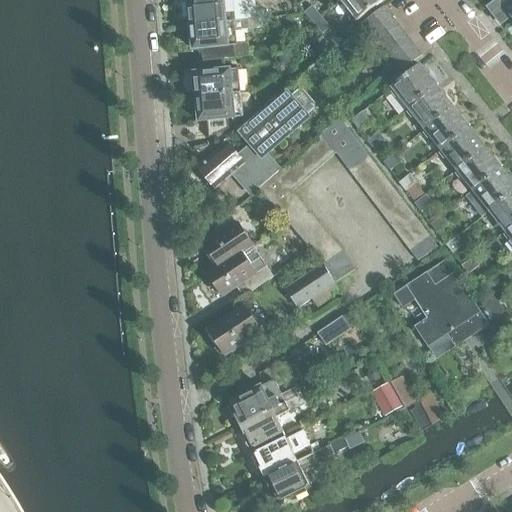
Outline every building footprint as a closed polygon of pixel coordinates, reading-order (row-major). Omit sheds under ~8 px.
[(213,0),(190,2),(192,25),(235,22),(233,0),(213,0)] [(343,0),(343,1),(358,21),(384,0),(343,0)] [(305,12),(314,23),(321,18),(312,6),(305,12)] [(365,23),(372,31),(391,15),(385,7),(365,23)] [(372,31),(380,41),(399,25),(391,15),(372,31)] [(321,18),(314,23),(324,34),(330,28),(321,18)] [(235,22),(192,25),(194,49),(202,48),(203,60),(250,56),(249,44),(237,45),(236,31),(264,28),(264,19),(235,22)] [(380,41),(387,51),(407,35),(399,25),(380,41)] [(387,51),(394,60),(414,44),(407,35),(387,51)] [(313,45),(324,58),(335,49),(324,36),(313,45)] [(414,44),(394,60),(403,70),(422,55),(414,44)] [(281,57),(285,66),(300,59),(295,50),(281,57)] [(394,89),(410,109),(438,86),(437,85),(439,83),(432,74),(429,75),(422,66),(394,89)] [(196,74),(198,97),(242,93),(240,70),(196,74)] [(410,109),(426,129),(454,107),(438,86),(410,109)] [(242,93),(198,97),(200,120),(244,116),(242,93)] [(255,193),(259,189),(278,173),(265,159),(311,119),(289,93),(243,133),(254,146),(240,158),(229,145),(201,169),(203,171),(202,176),(206,181),(212,181),(219,189),(238,172),(255,193)] [(426,129),(442,150),(470,127),(469,126),(471,125),(464,115),(462,117),(454,107),(426,129)] [(353,121),(359,129),(371,120),(364,112),(353,121)] [(341,118),(312,143),(329,161),(337,154),(341,118)] [(365,150),(341,118),(337,154),(345,164),(365,150)] [(442,150),(458,170),(486,147),(470,127),(442,150)] [(369,142),(376,151),(387,142),(380,133),(369,142)] [(312,143),(303,151),(319,170),(329,161),(312,143)] [(458,170),(474,191),(503,168),(502,167),(503,166),(496,156),(494,157),(486,147),(458,170)] [(372,159),(365,150),(345,164),(352,173),(372,159)] [(303,151),(294,159),(310,177),(319,170),(303,151)] [(385,162),(392,171),(403,162),(396,153),(385,162)] [(294,159),(285,167),(301,185),(310,177),(294,159)] [(379,168),(372,159),(352,173),(359,183),(379,168)] [(278,173),(259,189),(293,193),(301,185),(285,167),(278,173)] [(387,179),(379,168),(359,183),(367,193),(387,179)] [(474,191),(490,211),(511,193),(511,180),(503,168),(474,191)] [(400,184),(407,192),(419,183),(412,174),(400,184)] [(395,189),(387,179),(367,193),(375,204),(395,189)] [(259,189),(282,215),(300,201),(293,193),(259,189)] [(402,199),(395,189),(375,204),(383,213),(402,199)] [(511,193),(490,211),(506,231),(511,226),(511,193)] [(416,204),(423,212),(434,203),(428,195),(416,204)] [(409,208),(402,199),(383,213),(390,223),(409,208)] [(282,215),(290,224),(309,211),(300,201),(282,215)] [(207,247),(221,268),(221,269),(243,253),(244,254),(255,247),(241,225),(249,220),(241,208),(216,230),(221,238),(207,247)] [(416,217),(409,208),(390,223),(397,232),(416,217)] [(290,224),(299,234),(317,221),(309,211),(290,224)] [(432,225),(438,233),(450,224),(444,216),(432,225)] [(424,228),(416,217),(397,232),(405,243),(424,228)] [(299,234),(307,244),(326,230),(317,221),(299,234)] [(431,237),(424,228),(405,243),(412,252),(431,237)] [(307,244),(314,251),(333,239),(326,230),(307,244)] [(447,245),(454,254),(466,245),(459,236),(447,245)] [(439,248),(431,237),(412,252),(419,261),(439,248)] [(314,251),(323,262),(341,248),(333,239),(314,251)] [(221,269),(221,268),(210,275),(224,298),(239,288),(245,298),(275,278),(255,247),(244,254),(243,253),(221,269)] [(323,262),(325,265),(331,273),(350,260),(344,252),(341,248),(323,262)] [(463,266),(470,275),(481,266),(474,257),(463,266)] [(350,260),(331,273),(337,283),(356,270),(350,260)] [(429,318),(416,326),(430,346),(448,334),(452,340),(472,327),(483,319),(485,318),(455,274),(456,273),(448,260),(427,273),(408,286),(395,295),(404,310),(418,301),(429,318)] [(331,273),(325,265),(288,289),(300,307),(312,299),(319,309),(336,297),(329,287),(337,283),(331,273)] [(482,304),(489,312),(500,303),(494,295),(482,304)] [(500,303),(489,312),(495,320),(507,312),(500,303)] [(210,332),(227,356),(264,332),(247,307),(210,332)] [(344,316),(319,332),(327,345),(352,328),(344,316)] [(483,319),(472,327),(477,334),(488,327),(483,319)] [(368,380),(374,382),(379,380),(380,374),(378,370),(372,369),(368,371),(367,376),(368,380)] [(415,405),(418,404),(417,402),(417,401),(404,377),(392,383),(406,409),(415,405)] [(390,383),(373,392),(379,401),(387,416),(403,407),(390,383)] [(238,416),(243,426),(304,395),(300,387),(282,395),(283,396),(271,402),(263,387),(232,403),(233,405),(230,407),(235,418),(238,416)] [(418,404),(415,405),(417,408),(411,411),(423,432),(446,419),(433,394),(417,402),(418,404)] [(304,395),(243,426),(247,435),(244,437),(250,447),(252,446),(253,448),(285,432),(278,417),(290,411),(291,413),(309,404),(304,395)] [(264,468),(268,478),(323,451),(322,451),(318,443),(312,446),(305,431),(257,455),(258,458),(255,460),(260,470),(264,468)] [(323,451),(268,478),(273,488),(270,490),(275,500),(278,499),(280,502),(296,494),(298,497),(309,491),(308,489),(312,487),(303,470),(319,462),(320,463),(336,455),(336,454),(350,447),(351,450),(366,443),(361,432),(322,451),(323,451)]
